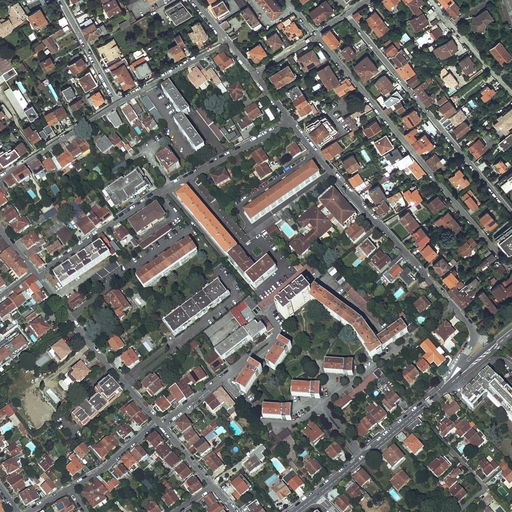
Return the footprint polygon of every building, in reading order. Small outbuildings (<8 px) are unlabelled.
[(23,7),(20,2),(23,1),(22,0),(15,0),(10,2),(17,10),(21,16),(24,14),(26,13),(25,11),(28,9),(26,5),(23,7)] [(111,0),(103,5),(108,15),(119,10),(114,0),(111,0)] [(126,5),(123,0),(121,0),(119,1),(125,10),(127,8),(126,5)] [(164,10),(176,24),(192,14),(180,0),(164,10)] [(218,12),(220,15),(230,9),(227,5),(223,0),(217,0),(213,3),(212,4),(217,13),(218,12)] [(234,0),(242,9),(247,6),(243,0),(234,0)] [(266,10),(272,17),(281,9),(273,0),(258,0),(264,7),(263,8),(265,11),(266,10)] [(318,6),(326,16),(333,10),(325,0),(318,6)] [(397,0),(382,0),(380,2),(388,11),(390,9),(389,7),(391,5),(393,7),(396,5),(395,3),(398,0),(397,0)] [(422,0),(408,0),(406,2),(417,15),(422,12),(417,7),(416,6),(423,0),(422,0)] [(446,6),(454,16),(460,11),(457,7),(459,5),(454,0),(446,6)] [(241,10),(255,30),(262,25),(247,6),(242,9),(241,10)] [(309,13),(317,23),(326,16),(318,6),(309,13)] [(128,19),(130,24),(136,21),(129,8),(127,8),(125,10),(124,11),(128,19)] [(475,17),(475,20),(472,19),(472,24),(475,24),(474,30),(484,31),(485,24),(493,18),(486,9),(475,17)] [(0,18),(0,34),(2,37),(11,31),(14,26),(26,18),(24,14),(21,16),(17,10),(9,15),(6,16),(7,18),(5,19),(2,17),(0,18)] [(30,19),(36,30),(48,23),(41,11),(30,19)] [(352,15),(357,21),(359,19),(358,18),(361,16),(358,12),(352,15)] [(383,22),(374,12),(365,20),(372,29),(374,27),(380,35),(388,29),(386,26),(389,24),(386,20),(383,22)] [(409,19),(415,30),(420,28),(420,26),(427,22),(422,12),(409,19)] [(75,18),(78,23),(86,19),(83,14),(75,18)] [(297,17),(294,14),(282,21),(285,25),(297,17)] [(57,20),(61,27),(68,23),(64,17),(57,20)] [(119,24),(121,29),(130,24),(128,19),(119,24)] [(187,33),(193,42),(201,38),(202,39),(208,36),(199,20),(191,25),(193,30),(187,33)] [(220,24),(224,29),(230,25),(226,20),(220,24)] [(96,27),(93,21),(92,22),(86,25),(80,28),(83,34),(96,27)] [(284,28),(290,37),(298,33),(300,33),(301,33),(302,31),(302,29),(301,28),(299,28),(298,28),(294,22),(284,28)] [(83,34),(86,40),(100,33),(101,34),(107,31),(103,23),(96,27),(83,34)] [(442,33),(438,26),(430,32),(434,38),(442,33)] [(372,29),(378,37),(380,35),(374,27),(372,29)] [(52,53),(58,49),(52,39),(58,35),(56,30),(41,39),(52,53)] [(321,36),(332,48),(343,41),(341,39),(338,41),(329,30),(322,34),(321,36)] [(282,42),(286,47),(290,45),(285,38),(282,40),(276,32),(266,38),(273,48),(282,42)] [(172,53),(176,60),(185,54),(181,47),(185,44),(179,33),(173,36),(177,43),(167,48),(170,54),(172,53)] [(384,43),(386,47),(394,40),(392,37),(384,43)] [(104,52),(111,65),(115,63),(121,60),(117,52),(119,51),(115,45),(116,45),(113,39),(98,48),(100,53),(104,52)] [(399,44),(395,39),(394,40),(386,47),(384,48),(387,53),(389,51),(392,55),(400,47),(398,45),(399,44)] [(451,39),(435,49),(442,59),(458,48),(451,39)] [(490,49),(502,64),(511,57),(499,41),(490,49)] [(258,60),(259,59),(266,54),(259,43),(249,50),(251,53),(249,54),(252,57),(254,58),(253,59),(253,60),(253,61),(255,61),(256,62),(258,61),(258,60)] [(346,57),(348,60),(356,54),(348,45),(341,51),(343,54),(346,57)] [(392,55),(394,57),(393,58),(396,62),(393,64),(396,68),(406,61),(413,57),(409,53),(407,55),(404,51),(406,49),(403,45),(400,47),(392,55)] [(298,59),(304,69),(319,61),(311,49),(304,55),(302,53),(298,56),(299,58),(298,59)] [(70,58),(72,61),(80,56),(78,53),(70,58)] [(214,62),(222,72),(234,63),(234,62),(232,59),(231,58),(228,61),(224,55),(214,62)] [(468,55),(459,62),(463,67),(462,68),(466,75),(475,68),(473,65),(470,62),(472,61),(468,55)] [(291,56),(287,58),(291,64),(295,62),(291,56)] [(55,66),(49,57),(44,61),(40,63),(45,71),(49,69),(55,66)] [(68,65),(73,73),(86,66),(80,57),(68,65)] [(355,67),(359,72),(372,62),(367,57),(355,67)] [(134,67),(141,79),(152,72),(146,61),(145,62),(143,59),(133,64),(135,67),(134,67)] [(332,72),(325,61),(315,68),(322,78),(332,72)] [(396,68),(404,78),(414,72),(406,61),(396,68)] [(359,72),(365,79),(377,68),(372,62),(359,72)] [(119,78),(124,88),(134,83),(124,64),(121,66),(120,64),(117,65),(115,63),(111,65),(109,66),(112,71),(116,79),(119,78)] [(214,68),(211,64),(204,70),(212,79),(222,94),(227,92),(212,70),(214,68)] [(287,65),(279,70),(285,80),(294,75),(287,65)] [(2,74),(5,80),(6,81),(18,73),(14,67),(4,73),(2,74)] [(443,67),(437,72),(448,88),(456,83),(449,73),(448,73),(443,67)] [(212,79),(204,70),(200,73),(197,68),(193,71),(195,72),(188,77),(196,89),(199,87),(199,88),(212,79)] [(279,70),(269,76),(276,87),(285,80),(279,70)] [(79,78),(85,90),(95,84),(91,77),(92,76),(89,72),(79,78)] [(332,72),(322,78),(329,88),(333,86),(338,83),(336,79),(336,78),(332,72)] [(375,82),(384,93),(393,85),(384,74),(375,82)] [(407,81),(413,88),(425,80),(424,78),(421,81),(420,79),(418,80),(415,76),(407,81)] [(333,86),(339,96),(348,90),(349,91),(355,87),(352,84),(343,89),(342,88),(351,83),(347,77),(345,78),(338,83),(333,86)] [(427,82),(425,80),(413,88),(422,100),(428,95),(422,88),(432,81),(430,77),(428,78),(429,80),(427,82)] [(220,96),(222,99),(230,94),(236,104),(242,101),(243,100),(243,98),(243,97),(243,95),(243,93),(245,91),(240,83),(227,92),(222,94),(220,96)] [(175,122),(197,152),(205,147),(183,117),(190,111),(170,84),(162,89),(182,116),(175,122)] [(301,92),(297,84),(285,91),(288,96),(290,95),(293,98),(301,92)] [(69,99),(71,103),(78,99),(70,86),(61,91),(66,100),(69,99)] [(483,93),(487,98),(494,92),(491,88),(490,89),(487,86),(481,91),(483,93)] [(4,91),(24,123),(30,120),(24,110),(22,107),(12,91),(10,87),(4,91)] [(12,91),(22,107),(26,105),(28,104),(18,88),(12,91)] [(98,92),(90,96),(89,93),(85,95),(87,98),(92,106),(95,104),(96,105),(104,100),(98,92)] [(293,98),(298,108),(307,102),(301,92),(293,98)] [(428,95),(422,100),(426,105),(434,100),(432,97),(435,96),(432,92),(428,95)] [(70,104),(73,109),(85,102),(88,107),(92,106),(87,98),(85,95),(78,99),(71,103),(70,104)] [(444,95),(442,97),(442,98),(437,102),(440,105),(448,99),(444,95)] [(141,100),(158,124),(164,121),(146,96),(141,100)] [(53,110),(58,120),(68,114),(60,100),(58,101),(60,106),(53,110)] [(404,109),(398,100),(389,106),(383,110),(386,114),(392,110),(396,107),(399,112),(404,109)] [(456,109),(449,100),(439,108),(445,116),(439,120),(441,123),(451,115),(450,114),(456,109)] [(312,110),(314,113),(317,111),(312,104),(309,105),(307,102),(298,108),(297,109),(301,116),(312,110)] [(371,108),(368,103),(359,109),(351,114),(348,116),(343,119),(353,130),(357,127),(355,124),(356,123),(354,119),(371,108)] [(8,118),(9,119),(11,117),(2,104),(0,106),(0,107),(1,109),(5,114),(8,118)] [(130,107),(137,116),(141,114),(134,104),(130,107)] [(39,114),(33,105),(28,108),(26,105),(22,107),(24,110),(30,120),(39,114)] [(249,117),(252,122),(261,116),(256,106),(246,112),(249,117)] [(511,124),(511,107),(511,106),(502,114),(501,113),(496,117),(498,119),(493,124),(497,128),(499,127),(503,132),(507,128),(511,124)] [(122,112),(131,127),(135,124),(136,123),(136,122),(136,120),(138,119),(137,116),(130,107),(122,112)] [(196,111),(221,142),(226,138),(220,131),(202,107),(201,107),(196,111)] [(466,116),(459,108),(441,123),(445,127),(453,121),(455,124),(466,116)] [(5,114),(1,109),(0,109),(0,128),(1,130),(4,127),(0,121),(0,117),(3,115),(7,120),(8,118),(5,114)] [(403,117),(409,126),(420,119),(414,109),(403,117)] [(58,120),(53,110),(46,114),(44,111),(42,112),(49,124),(49,125),(58,120)] [(466,116),(464,117),(466,120),(473,115),(470,112),(466,116)] [(111,123),(116,129),(123,124),(116,114),(112,116),(110,113),(105,116),(111,123)] [(102,118),(108,125),(111,123),(105,116),(102,118)] [(336,129),(324,116),(318,119),(316,118),(311,122),(311,121),(305,125),(306,127),(304,128),(311,136),(313,134),(314,136),(313,137),(320,145),(324,141),(325,141),(332,135),(331,134),(336,129)] [(238,123),(242,131),(253,124),(252,122),(249,117),(238,123)] [(155,123),(152,119),(143,125),(149,133),(158,126),(156,122),(155,123)] [(234,126),(230,120),(225,122),(228,127),(220,131),(228,145),(241,137),(237,130),(232,133),(230,129),(234,126)] [(364,128),(369,137),(381,129),(376,121),(364,128)] [(452,128),(459,136),(470,127),(465,122),(462,122),(458,125),(457,123),(455,124),(452,128)] [(49,124),(43,127),(48,134),(53,131),(49,125),(49,124)] [(28,135),(32,142),(40,137),(39,134),(36,130),(32,132),(28,126),(23,130),(27,135),(28,135)] [(404,135),(419,153),(423,149),(427,147),(428,149),(433,145),(424,135),(417,140),(413,135),(416,131),(414,128),(404,135)] [(506,135),(498,142),(503,149),(511,141),(511,132),(511,131),(510,132),(506,135)] [(426,133),(424,135),(433,145),(435,144),(426,133)] [(480,136),(477,133),(473,137),(466,143),(476,155),(486,148),(478,138),(480,136)] [(108,140),(114,147),(117,145),(119,148),(123,145),(121,142),(115,135),(108,140)] [(374,142),(381,153),(390,147),(386,141),(387,140),(385,136),(374,142)] [(96,146),(104,156),(114,147),(108,140),(105,137),(101,139),(102,141),(96,146)] [(73,159),(74,160),(76,159),(83,153),(79,149),(83,146),(83,147),(86,145),(82,140),(79,141),(78,140),(76,140),(74,142),(73,144),(74,145),(72,147),(66,141),(63,143),(66,147),(65,148),(73,159)] [(320,150),(328,160),(337,152),(338,153),(343,150),(335,141),(326,146),(320,150)] [(14,147),(19,154),(26,148),(22,142),(14,147)] [(63,143),(59,145),(67,154),(58,160),(54,163),(59,172),(64,169),(72,162),(75,161),(74,160),(73,159),(65,148),(66,147),(63,143)] [(288,157),(291,161),(301,153),(295,144),(287,150),(290,155),(288,157)] [(436,145),(435,144),(433,145),(428,149),(427,147),(423,149),(426,153),(436,145)] [(0,154),(0,161),(3,165),(7,162),(19,154),(14,147),(8,151),(6,149),(1,154),(0,154)] [(392,152),(395,158),(402,153),(398,148),(392,152)] [(157,159),(168,174),(180,165),(169,150),(157,159)] [(255,168),(256,170),(265,164),(269,162),(261,151),(252,157),(258,165),(255,168)] [(424,160),(434,171),(446,161),(443,157),(440,159),(434,152),(424,160)] [(413,161),(408,153),(397,160),(402,168),(407,165),(413,161)] [(343,161),(349,172),(360,165),(353,155),(343,161)] [(232,159),(236,166),(242,162),(238,156),(232,159)] [(493,165),(495,167),(493,168),(496,172),(498,171),(499,173),(510,164),(508,160),(504,163),(501,161),(503,159),(502,158),(493,165)] [(42,164),(48,173),(56,169),(50,160),(42,164)] [(72,164),(78,172),(83,168),(76,160),(72,164)] [(407,165),(418,179),(425,174),(414,160),(413,161),(407,165)] [(30,168),(35,177),(39,175),(42,179),(46,176),(45,175),(47,174),(39,161),(30,168)] [(115,173),(115,174),(128,166),(125,162),(111,172),(113,174),(115,173)] [(256,170),(263,179),(271,174),(265,164),(256,170)] [(371,168),(369,165),(369,166),(368,166),(349,178),(354,186),(355,186),(358,190),(362,188),(364,191),(369,188),(370,188),(372,186),(370,183),(369,183),(368,182),(366,183),(364,181),(360,174),(362,173),(365,177),(373,173),(372,173),(376,170),(374,167),(370,169),(370,168),(371,168)] [(245,213),(251,222),(320,176),(313,166),(245,213)] [(18,183),(19,184),(25,180),(26,182),(28,182),(30,181),(30,179),(29,177),(32,176),(25,167),(12,176),(18,183)] [(459,183),(462,186),(469,181),(465,177),(464,178),(461,175),(463,173),(458,167),(454,171),(454,174),(449,178),(453,183),(456,181),(458,184),(459,183)] [(226,170),(213,177),(218,187),(231,180),(226,170)] [(105,191),(117,209),(140,195),(138,192),(148,185),(139,172),(125,181),(124,179),(105,191)] [(499,182),(506,190),(511,184),(511,172),(507,176),(506,175),(499,182)] [(4,181),(10,188),(18,183),(12,176),(4,181)] [(247,236),(250,240),(327,186),(323,181),(247,236)] [(5,191),(6,194),(9,192),(3,182),(0,183),(0,186),(3,192),(5,191)] [(203,183),(199,187),(198,188),(211,203),(216,199),(203,183)] [(369,191),(377,204),(384,200),(387,198),(378,185),(369,191)] [(418,191),(413,185),(408,188),(403,192),(413,205),(419,201),(421,199),(417,192),(418,191)] [(178,198),(229,257),(238,249),(188,190),(178,198)] [(297,222),(304,230),(310,225),(315,230),(304,240),(301,236),(290,245),(300,257),(333,228),(329,223),(335,218),(342,227),(357,215),(335,190),(320,202),(324,207),(319,211),(315,207),(297,222)] [(387,198),(389,201),(391,200),(391,201),(401,195),(400,192),(399,191),(387,198)] [(470,212),(471,214),(478,208),(476,206),(477,205),(470,196),(470,195),(467,191),(461,196),(471,208),(468,211),(469,212),(470,212)] [(427,205),(434,212),(444,204),(438,196),(427,205)] [(373,206),(380,214),(389,208),(384,200),(377,204),(373,206)] [(77,224),(85,235),(95,227),(88,218),(86,216),(78,204),(75,201),(73,203),(70,206),(69,206),(68,206),(77,217),(76,218),(79,222),(77,224)] [(407,209),(408,211),(421,203),(419,201),(413,205),(407,209)] [(63,209),(64,209),(68,206),(69,206),(66,203),(57,209),(59,212),(63,209)] [(99,210),(96,205),(90,210),(92,212),(94,214),(99,210)] [(94,214),(100,223),(112,214),(106,205),(99,210),(94,214)] [(165,217),(157,205),(148,212),(143,215),(142,213),(139,215),(139,218),(130,223),(138,235),(140,234),(143,231),(145,229),(145,230),(152,226),(158,222),(158,221),(160,220),(164,218),(165,217)] [(16,219),(17,221),(20,219),(12,207),(3,214),(9,223),(16,219)] [(44,217),(46,221),(51,218),(57,214),(58,213),(55,208),(43,215),(44,217)] [(219,213),(245,245),(250,240),(247,236),(225,210),(224,209),(219,213)] [(400,218),(411,232),(419,226),(415,222),(416,221),(408,211),(400,218)] [(100,223),(94,214),(92,212),(86,216),(88,218),(95,227),(100,223)] [(442,221),(444,224),(453,217),(448,212),(443,216),(442,215),(435,221),(438,224),(442,221)] [(496,223),(487,212),(479,219),(486,227),(489,230),(496,223)] [(42,235),(46,240),(56,233),(66,226),(57,214),(51,218),(55,223),(55,226),(42,235)] [(444,224),(452,233),(460,226),(453,217),(444,224)] [(12,227),(17,234),(29,226),(24,219),(12,227)] [(172,231),(168,225),(139,245),(144,250),(172,231)] [(66,226),(56,233),(60,239),(71,232),(66,226)] [(266,231),(271,238),(279,233),(274,226),(266,231)] [(350,240),(354,244),(365,234),(361,230),(360,231),(356,226),(346,234),(351,239),(350,240)] [(411,233),(421,244),(423,242),(428,238),(429,237),(420,226),(419,226),(411,232),(411,233)] [(115,234),(120,242),(130,236),(123,227),(116,232),(113,227),(110,230),(113,235),(115,234)] [(497,239),(509,253),(511,250),(511,236),(510,235),(511,233),(508,229),(497,239)] [(22,241),(29,251),(44,241),(37,231),(22,241)] [(60,239),(64,245),(75,238),(71,232),(60,239)] [(115,261),(119,267),(125,263),(122,258),(120,260),(116,254),(116,253),(110,245),(110,244),(103,235),(98,238),(99,239),(102,244),(111,255),(115,261)] [(471,237),(459,247),(460,249),(458,251),(462,255),(464,253),(465,255),(466,255),(467,255),(468,256),(469,256),(470,255),(471,254),(471,253),(471,252),(470,251),(471,251),(469,249),(471,248),(476,244),(471,237)] [(0,251),(2,254),(9,248),(5,243),(1,238),(0,238),(0,251)] [(26,254),(31,260),(32,259),(42,252),(40,249),(47,243),(46,240),(44,241),(29,251),(26,254)] [(137,278),(145,289),(198,252),(191,241),(137,278)] [(359,250),(368,259),(377,251),(369,242),(359,250)] [(417,247),(429,260),(437,253),(428,244),(426,245),(425,244),(423,242),(421,244),(417,247)] [(55,275),(63,288),(111,255),(102,244),(55,275)] [(51,252),(55,249),(53,245),(42,252),(32,259),(39,269),(44,266),(40,259),(47,254),(48,255),(52,253),(51,252)] [(2,254),(0,256),(18,279),(27,273),(27,270),(22,264),(13,254),(9,248),(2,254)] [(229,257),(254,288),(277,269),(269,259),(256,270),(238,249),(229,257)] [(372,262),(380,272),(391,262),(382,253),(372,262)] [(495,258),(492,254),(486,258),(478,265),(481,268),(483,271),(488,267),(486,264),(488,262),(489,263),(495,258)] [(388,266),(391,269),(397,264),(403,259),(400,255),(388,266)] [(435,267),(441,274),(452,264),(450,261),(447,263),(442,258),(433,265),(435,267)] [(397,264),(399,267),(406,262),(403,259),(397,264)] [(89,279),(94,284),(96,283),(119,267),(115,261),(89,279)] [(493,265),(496,269),(501,265),(497,261),(493,265)] [(257,305),(261,311),(315,267),(311,262),(307,265),(298,272),(257,305)] [(299,271),(303,266),(297,262),(293,267),(299,271)] [(501,265),(496,269),(496,270),(500,275),(505,270),(501,265)] [(328,272),(379,326),(383,321),(370,307),(361,297),(344,281),(333,268),(328,272)] [(385,278),(388,281),(392,278),(396,282),(399,278),(403,275),(396,268),(385,278)] [(402,285),(407,290),(415,283),(410,276),(411,275),(408,271),(403,275),(399,278),(404,284),(402,285)] [(442,278),(451,288),(459,281),(454,275),(451,272),(450,271),(442,278)] [(511,272),(511,274),(511,277),(505,281),(505,280),(499,285),(499,284),(491,290),(498,298),(502,295),(503,296),(506,294),(510,294),(510,293),(511,293),(511,272)] [(35,279),(32,276),(21,284),(23,288),(20,291),(17,287),(11,291),(15,295),(17,298),(24,292),(29,288),(37,281),(35,279)] [(455,300),(457,302),(467,294),(463,290),(467,286),(471,289),(478,283),(475,278),(459,291),(452,297),(455,300)] [(450,294),(452,297),(459,291),(456,288),(458,287),(459,288),(464,285),(462,282),(460,280),(459,281),(451,288),(447,291),(450,294)] [(29,288),(34,295),(38,291),(42,288),(40,285),(37,281),(29,288)] [(419,286),(424,293),(430,289),(424,282),(419,286)] [(215,285),(225,297),(228,295),(219,283),(215,285)] [(169,321),(178,333),(195,320),(195,321),(198,318),(197,318),(207,311),(208,311),(210,309),(225,297),(215,285),(209,289),(209,288),(207,289),(208,290),(169,321)] [(278,310),(287,321),(294,315),(294,314),(310,300),(354,333),(370,354),(369,355),(372,359),(382,351),(387,347),(407,333),(409,334),(417,329),(412,324),(405,329),(402,325),(381,339),(376,342),(363,324),(355,318),(356,316),(353,314),(352,316),(331,300),(332,299),(329,297),(327,298),(316,290),(311,296),(305,289),(295,296),(294,295),(290,299),(291,300),(278,310)] [(31,298),(37,304),(44,298),(38,291),(34,295),(31,298)] [(119,316),(121,320),(126,316),(124,313),(130,308),(118,291),(107,299),(111,305),(112,304),(116,310),(114,312),(118,317),(119,316)] [(477,295),(493,313),(497,309),(483,291),(477,295)] [(15,309),(16,310),(29,299),(24,292),(17,298),(15,295),(9,300),(15,309)] [(67,302),(73,310),(77,307),(77,308),(81,304),(89,298),(85,292),(83,294),(82,292),(67,302)] [(370,307),(373,303),(364,294),(361,297),(370,307)] [(405,299),(408,304),(416,299),(412,294),(405,299)] [(459,305),(462,308),(469,302),(466,298),(468,296),(467,294),(457,302),(459,305)] [(250,297),(245,301),(249,307),(251,310),(257,305),(250,297)] [(411,309),(417,317),(422,313),(423,313),(431,307),(423,299),(411,309)] [(1,305),(8,314),(15,309),(9,300),(1,305)] [(251,340),(253,342),(267,332),(263,326),(259,329),(255,325),(250,328),(240,313),(249,307),(245,301),(231,312),(234,317),(244,331),(251,340)] [(0,318),(1,320),(2,322),(10,316),(8,314),(1,305),(0,306),(0,318)] [(21,317),(24,320),(31,315),(27,310),(20,315),(21,317)] [(22,322),(24,324),(26,322),(27,323),(36,316),(39,313),(37,310),(34,313),(31,315),(24,320),(22,322)] [(394,314),(400,322),(406,318),(399,311),(394,314)] [(204,333),(208,338),(234,317),(231,312),(204,333)] [(29,326),(38,338),(49,329),(40,317),(29,326)] [(267,332),(268,333),(273,329),(264,318),(259,321),(263,326),(267,332)] [(405,329),(412,324),(408,320),(402,325),(405,329)] [(166,323),(175,335),(178,333),(169,321),(166,323)] [(437,334),(447,343),(456,334),(447,325),(437,334)] [(216,352),(223,361),(251,340),(244,331),(216,352)] [(109,342),(116,335),(113,332),(106,339),(109,342)] [(0,346),(1,348),(0,348),(0,363),(27,345),(20,334),(18,336),(15,333),(9,337),(10,338),(0,344),(0,346)] [(110,343),(116,352),(125,346),(118,337),(110,343)] [(51,348),(60,360),(70,352),(61,340),(51,348)] [(189,345),(193,351),(199,346),(195,340),(189,345)] [(279,346),(267,365),(276,371),(288,352),(289,352),(292,348),(281,341),(279,346)] [(422,352),(429,361),(433,358),(433,357),(439,353),(433,345),(422,352)] [(121,359),(128,369),(139,361),(130,348),(123,353),(125,356),(121,359)] [(86,358),(92,353),(89,349),(82,355),(86,358)] [(208,362),(214,371),(225,364),(223,361),(216,352),(213,355),(214,356),(212,357),(213,359),(208,362)] [(326,362),(325,373),(347,374),(347,375),(353,375),(354,363),(348,363),(326,362)] [(417,368),(423,374),(428,370),(427,369),(429,368),(423,362),(417,368)] [(70,375),(76,383),(88,374),(84,369),(86,367),(83,364),(81,366),(79,363),(71,370),(73,372),(70,375)] [(94,368),(97,372),(104,367),(101,363),(94,368)] [(249,368),(237,388),(247,393),(259,374),(260,374),(262,370),(251,364),(249,368)] [(402,376),(411,386),(414,382),(413,381),(419,375),(412,368),(402,376)] [(193,383),(195,385),(206,377),(200,369),(184,380),(188,386),(193,383)] [(339,408),(341,410),(356,399),(365,390),(370,386),(369,386),(380,377),(382,374),(383,373),(381,372),(379,370),(379,369),(365,381),(366,382),(342,401),(341,401),(335,406),(338,408),(339,408)] [(486,395),(511,421),(511,391),(510,390),(511,387),(511,384),(508,380),(504,384),(501,381),(499,382),(489,371),(463,397),(473,408),(486,395)] [(395,388),(389,381),(388,382),(382,374),(380,377),(384,382),(383,382),(378,386),(380,390),(388,399),(383,403),(391,411),(395,408),(393,406),(400,400),(392,390),(395,388)] [(159,381),(155,377),(153,379),(152,377),(143,385),(147,390),(149,392),(151,391),(155,395),(165,387),(165,384),(163,382),(160,381),(159,381)] [(71,414),(82,427),(89,420),(88,419),(96,413),(96,414),(106,405),(106,404),(113,397),(115,398),(120,393),(107,378),(94,390),(97,394),(87,404),(83,399),(76,406),(78,408),(71,414)] [(176,386),(186,399),(193,394),(188,386),(184,380),(176,386)] [(422,387),(427,393),(434,387),(429,382),(422,387)] [(171,406),(174,409),(180,405),(179,404),(186,399),(176,386),(175,384),(173,385),(174,387),(170,390),(173,396),(167,401),(171,406)] [(293,385),(292,396),(315,397),(315,399),(320,399),(321,386),(315,385),(315,386),(293,385)] [(239,411),(222,390),(214,396),(222,406),(225,403),(230,410),(227,413),(231,417),(239,411)] [(206,402),(214,412),(222,406),(214,396),(206,402)] [(161,408),(164,411),(171,406),(167,401),(164,398),(156,405),(159,409),(161,408)] [(405,411),(411,406),(406,400),(400,405),(405,411)] [(462,409),(456,402),(450,407),(449,408),(447,406),(443,410),(449,418),(458,411),(459,411),(462,409)] [(130,417),(131,418),(139,412),(132,404),(124,410),(130,417)] [(0,418),(6,414),(9,418),(14,415),(14,414),(11,410),(8,406),(0,411),(0,418)] [(265,407),(263,418),(286,419),(286,420),(292,421),(293,408),(287,407),(287,409),(265,407)] [(371,416),(378,424),(387,415),(380,408),(371,416)] [(133,419),(139,426),(146,420),(139,412),(131,418),(130,419),(131,420),(133,419)] [(370,433),(369,432),(377,425),(369,416),(361,423),(362,425),(356,430),(363,439),(370,433)] [(114,423),(110,418),(106,422),(110,426),(114,423)] [(216,424),(219,427),(225,422),(223,419),(221,420),(219,418),(215,421),(216,424)] [(177,425),(183,433),(191,427),(185,419),(177,425)] [(407,429),(412,435),(424,425),(418,419),(407,429)] [(438,427),(446,436),(456,428),(456,427),(455,425),(453,423),(451,424),(447,419),(438,427)] [(469,426),(465,420),(460,424),(456,427),(456,428),(459,432),(458,433),(462,438),(472,429),(476,425),(473,422),(469,426)] [(116,431),(123,439),(131,431),(124,424),(116,431)] [(201,435),(204,438),(212,432),(219,427),(216,424),(211,427),(210,427),(201,435)] [(484,442),(481,439),(485,436),(481,431),(478,435),(475,432),(476,431),(479,428),(476,425),(472,429),(473,430),(466,437),(468,440),(466,441),(469,444),(471,443),(474,446),(476,444),(479,446),(484,442)] [(260,428),(274,447),(291,436),(292,435),(288,429),(276,438),(269,430),(267,431),(263,426),(260,428)] [(304,432),(312,443),(322,436),(320,434),(321,433),(316,426),(313,427),(315,429),(312,431),(310,428),(304,432)] [(182,436),(191,447),(199,440),(193,433),(194,432),(192,429),(182,436)] [(152,446),(155,449),(164,442),(155,432),(147,440),(150,443),(148,444),(151,447),(152,446)] [(215,436),(212,432),(204,438),(202,440),(194,448),(193,447),(188,450),(191,453),(195,449),(201,457),(210,450),(206,444),(211,440),(210,440),(215,436)] [(394,439),(399,444),(407,438),(402,433),(394,439)] [(117,444),(110,436),(101,444),(108,452),(117,444)] [(278,451),(279,453),(294,441),(291,438),(292,437),(291,436),(274,447),(275,448),(278,451)] [(404,444),(415,456),(424,448),(414,437),(410,441),(409,440),(404,444)] [(81,442),(87,448),(91,445),(85,439),(81,442)] [(7,449),(13,458),(18,455),(24,451),(21,446),(18,445),(16,447),(14,444),(7,449)] [(73,451),(81,459),(89,452),(82,444),(73,451)] [(108,453),(100,444),(98,446),(96,444),(92,447),(101,458),(108,453)] [(172,452),(165,444),(156,452),(164,460),(172,452)] [(327,452),(334,460),(343,452),(336,444),(327,452)] [(132,454),(139,462),(147,455),(140,447),(132,454)] [(204,461),(214,474),(224,465),(215,455),(222,449),(221,447),(204,461)] [(404,458),(395,448),(384,457),(390,464),(387,466),(390,470),(393,468),(404,458)] [(18,455),(19,458),(29,452),(28,449),(24,451),(18,455)] [(181,461),(174,453),(165,460),(172,469),(181,461)] [(53,464),(47,457),(45,454),(42,456),(44,458),(38,464),(40,466),(41,466),(45,472),(53,465),(53,464)] [(135,464),(138,467),(140,465),(130,454),(122,461),(129,469),(135,464)] [(0,470),(3,469),(7,475),(15,471),(19,469),(14,461),(19,458),(18,455),(13,458),(0,465),(0,470)] [(83,467),(72,455),(69,458),(72,463),(66,468),(72,476),(82,468),(86,473),(90,471),(85,465),(83,467)] [(243,466),(251,475),(262,466),(254,457),(243,466)] [(305,468),(312,477),(322,470),(314,460),(305,468)] [(498,466),(494,462),(490,465),(485,460),(480,465),(485,471),(483,472),(487,477),(498,466)] [(429,469),(438,479),(449,468),(442,461),(438,465),(436,463),(429,469)] [(295,473),(302,481),(304,479),(296,470),(297,469),(292,462),(288,464),(294,471),(295,473)] [(501,476),(509,484),(511,482),(511,473),(509,470),(511,468),(507,464),(502,469),(505,472),(501,476)] [(175,472),(184,480),(191,474),(183,465),(182,466),(180,465),(175,469),(177,471),(175,472)] [(117,479),(118,481),(124,477),(126,479),(130,477),(131,477),(132,476),(123,466),(116,471),(113,467),(109,470),(117,479)] [(323,472),(328,478),(332,475),(327,468),(323,472)] [(354,479),(362,487),(370,480),(362,471),(354,479)] [(461,474),(459,471),(447,480),(444,483),(445,484),(447,486),(443,489),(446,493),(457,483),(454,480),(461,474)] [(390,483),(398,491),(410,480),(403,472),(390,483)] [(5,479),(14,493),(19,489),(23,486),(15,473),(5,479)] [(41,487),(46,494),(55,487),(49,480),(50,479),(45,473),(43,475),(47,482),(41,487)] [(294,474),(303,485),(304,484),(302,481),(295,473),(294,474)] [(303,485),(294,474),(290,477),(288,475),(283,479),(287,485),(288,484),(295,492),(303,485)] [(193,476),(180,486),(181,488),(187,483),(189,486),(187,488),(192,495),(202,488),(193,476)] [(147,493),(149,491),(152,488),(146,480),(147,479),(146,477),(139,483),(147,493)] [(118,481),(117,479),(108,487),(104,482),(101,484),(107,491),(109,493),(109,494),(111,492),(110,491),(120,483),(119,482),(118,481)] [(231,485),(242,497),(249,490),(239,479),(231,485)] [(59,490),(62,488),(58,482),(54,485),(59,490)] [(101,484),(99,482),(96,484),(82,493),(93,509),(107,500),(104,496),(102,498),(100,496),(107,491),(101,484)] [(273,491),(282,501),(286,498),(285,497),(290,493),(282,484),(273,491)] [(451,495),(458,503),(467,495),(457,485),(449,491),(451,494),(451,495)] [(373,505),(376,508),(383,503),(382,501),(380,499),(375,504),(365,493),(364,494),(355,486),(348,493),(356,502),(361,497),(363,499),(365,498),(372,506),(373,505)] [(19,495),(25,506),(38,499),(32,488),(30,489),(26,491),(22,494),(19,495)] [(328,498),(331,501),(341,493),(340,492),(335,488),(328,493),(328,498)] [(163,498),(169,507),(181,498),(175,491),(172,492),(172,491),(163,498)] [(203,500),(209,509),(217,503),(211,494),(203,500)] [(482,500),(487,506),(495,500),(489,494),(482,500)] [(336,504),(343,511),(350,511),(352,511),(349,507),(352,504),(350,501),(350,500),(348,498),(347,499),(344,496),(336,504)] [(54,506),(57,511),(68,511),(73,509),(70,504),(69,505),(65,499),(54,506)] [(114,502),(121,511),(125,509),(117,500),(114,502)] [(145,510),(146,511),(162,511),(164,511),(161,505),(157,507),(153,502),(149,502),(150,505),(151,506),(145,510)] [(263,511),(255,502),(248,507),(251,511),(263,511)]
